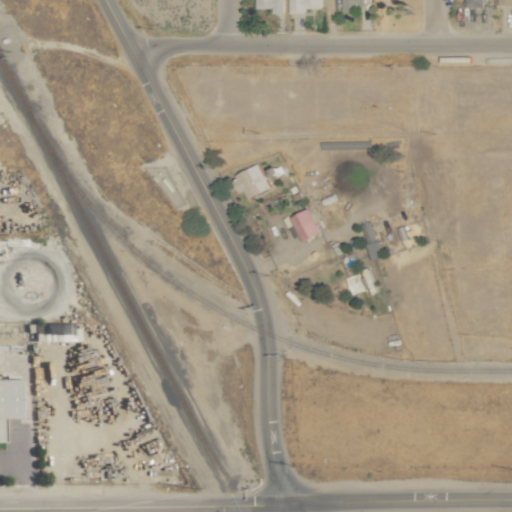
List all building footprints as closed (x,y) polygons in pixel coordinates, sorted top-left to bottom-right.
[(254,0),(254,9),(272,9),(272,13),(283,14),(282,0),(254,0)] [(320,0),(287,0),(288,13),(305,13),(305,8),(321,8),(320,0)] [(363,0),(341,0),(342,11),(354,11),(354,4),(364,5),(363,0)] [(270,188),(259,164),(230,178),(238,194),(243,191),(247,199),(270,188)] [(301,241),(319,233),(307,208),(289,217),(301,241)] [(383,257),(378,240),(365,244),(371,260),(383,257)] [(365,290),(359,273),(345,277),(351,295),(365,290)] [(66,342),(66,324),(32,323),(31,341),(66,342)] [(0,432),(0,419),(16,419),(17,380),(0,380),(0,432)]
